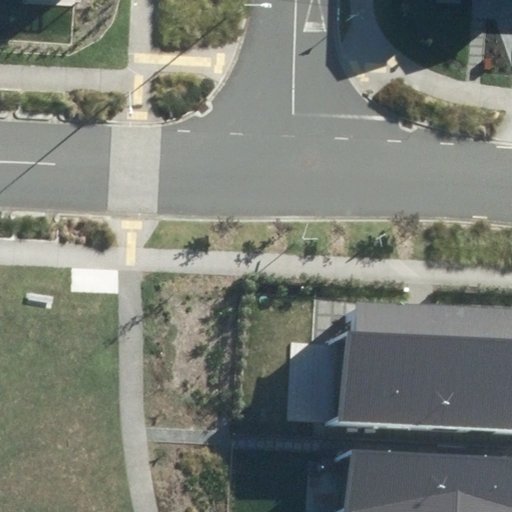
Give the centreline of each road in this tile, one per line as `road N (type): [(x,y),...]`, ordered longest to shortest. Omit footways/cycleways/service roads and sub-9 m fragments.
road 1 (residential): [(0,151),(295,159)]
road 2 (residential): [(295,159),(511,170)]
road 3 (residential): [(295,159),(298,0)]
